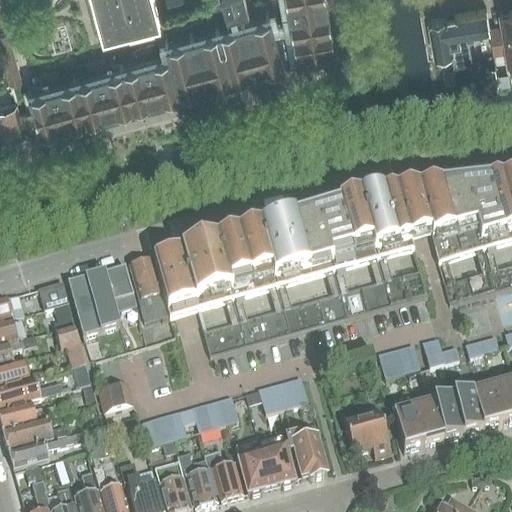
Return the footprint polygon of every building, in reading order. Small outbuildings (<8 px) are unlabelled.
[(92,0),(102,36),(126,30),(129,41),(154,35),(151,23),(160,21),(154,0),(92,0)] [(221,0),(223,4),(160,21),(163,33),(226,16),(248,10),(245,0),(285,0),(297,61),(335,51),(325,0),(221,0)] [(491,32),(490,27),(487,9),(455,15),(428,20),(434,56),(449,53),(449,55),(453,54),(455,63),(472,60),(468,40),(467,40),(466,36),(489,32),(491,32)] [(511,9),(500,11),(503,25),(490,27),(491,32),(489,32),(493,53),(507,51),(509,60),(511,59),(511,9)] [(270,17),(166,46),(169,56),(179,94),(283,66),(291,63),(285,32),(274,34),(273,30),(270,17)] [(22,82),(9,33),(0,34),(0,53),(9,86),(22,82)] [(154,44),(135,49),(138,59),(157,53),(154,44)] [(33,109),(19,113),(25,137),(30,135),(29,133),(39,131),(40,133),(45,131),(179,94),(169,56),(29,95),(33,109)] [(104,58),(86,63),(88,73),(107,67),(104,59),(104,58)] [(484,71),(487,89),(498,87),(495,68),(484,71)] [(57,72),(40,76),(43,86),(60,81),(57,72)] [(17,104),(0,108),(0,131),(1,135),(3,142),(25,137),(19,113),(17,104)] [(179,256),(153,264),(169,324),(174,322),(175,322),(196,316),(197,316),(225,308),(232,306),(234,305),(241,304),(256,299),(269,296),(276,294),(278,293),(285,291),(313,283),(326,280),(332,278),(335,277),(337,277),(341,275),(358,271),(370,267),(376,266),(379,265),(385,263),(401,259),(413,256),(414,255),(412,247),(431,242),(438,269),(439,269),(441,268),(447,266),(476,258),(482,257),(485,256),(491,254),(511,248),(511,183),(417,195),(398,197),(383,199),(360,202),(359,202),(339,209),(318,215),(294,222),(259,233),(237,240),(217,246),(216,246),(180,256),(179,256)] [(136,269),(129,271),(145,327),(168,321),(152,264),(145,266),(136,269)] [(82,341),(119,330),(116,318),(137,313),(133,301),(133,300),(125,271),(104,277),(104,276),(67,287),(82,341)] [(420,277),(406,281),(412,305),(427,301),(420,277)] [(398,309),(412,305),(406,281),(392,285),(398,309)] [(392,285),(378,289),(384,313),(398,309),(392,285)] [(44,316),(54,313),(68,309),(62,288),(38,295),(44,316)] [(378,289),(364,293),(370,317),(384,313),(378,289)] [(356,321),(370,317),(364,293),(350,297),(356,321)] [(350,297),(336,301),(343,325),(356,321),(350,297)] [(336,301),(322,305),(329,328),(343,325),(336,301)] [(6,304),(0,305),(0,327),(11,324),(18,322),(18,323),(25,321),(23,313),(9,317),(6,304)] [(329,328),(322,305),(308,309),(315,332),(329,328)] [(74,329),(68,309),(54,313),(58,327),(53,328),(55,334),(74,329)] [(308,309),(294,313),(301,336),(315,332),(308,309)] [(294,313),(280,317),(287,340),(301,336),(294,313)] [(280,317),(266,320),(273,344),(287,340),(280,317)] [(259,348),(268,346),(273,344),(266,320),(252,324),(259,348)] [(11,324),(0,327),(0,348),(17,344),(11,324)] [(247,352),(259,348),(252,324),(240,328),(247,352)] [(240,328),(228,331),(234,355),(247,352),(240,328)] [(55,334),(55,335),(61,356),(66,354),(80,350),(74,329),(55,334)] [(228,331),(215,335),(222,358),(234,355),(228,331)] [(210,362),(222,358),(215,335),(203,338),(210,362)] [(35,341),(0,350),(0,370),(13,367),(11,358),(38,351),(35,341)] [(495,343),(481,346),(484,359),(499,355),(495,343)] [(438,344),(423,348),(429,373),(444,369),(441,357),(438,344)] [(484,359),(481,346),(465,350),(469,363),(484,359)] [(85,369),(80,350),(67,354),(72,373),(85,369)] [(413,351),(399,355),(406,380),(420,376),(413,351)] [(135,353),(117,357),(123,389),(128,388),(130,399),(144,397),(135,353)] [(456,353),(441,357),(444,369),(459,365),(456,353)] [(385,385),(406,380),(399,355),(379,360),(385,385)] [(23,365),(0,371),(0,392),(29,385),(35,383),(43,381),(42,376),(37,376),(27,378),(23,365)] [(88,380),(77,383),(79,392),(82,392),(91,389),(88,380)] [(511,382),(511,381),(492,387),(493,393),(504,431),(511,428),(511,382)] [(29,385),(0,392),(0,414),(62,397),(61,392),(60,389),(52,391),(38,395),(35,383),(29,385)] [(308,409),(301,383),(285,388),(292,413),(308,409)] [(279,417),(292,413),(285,388),(272,391),(279,417)] [(95,407),(91,389),(82,392),(86,409),(95,407)] [(133,411),(128,390),(99,397),(104,418),(133,411)] [(265,420),(279,417),(272,391),(258,395),(265,420)] [(492,393),(474,398),(484,436),(504,431),(493,393),(492,393)] [(474,398),(454,403),(464,441),(484,436),(474,398)] [(231,403),(218,406),(225,432),(238,428),(231,403)] [(454,403),(434,408),(444,443),(445,447),(464,441),(454,403)] [(31,406),(0,415),(0,428),(2,436),(37,426),(47,424),(57,422),(53,410),(41,414),(34,416),(32,410),(31,406)] [(225,432),(218,406),(205,410),(212,435),(225,432)] [(413,408),(392,413),(404,458),(425,452),(424,449),(415,414),(413,408)] [(434,408),(415,414),(424,449),(425,452),(445,447),(444,443),(434,408)] [(199,439),(212,435),(205,410),(192,414),(196,426),(199,439)] [(192,414),(179,417),(182,430),(196,426),(192,414)] [(374,463),(390,458),(379,420),(380,420),(379,415),(365,419),(366,424),(344,430),(352,459),(372,453),(374,463)] [(179,417),(165,421),(172,446),(186,443),(182,430),(179,417)] [(159,450),(172,446),(165,421),(152,425),(159,450)] [(37,426),(2,436),(8,457),(55,443),(56,443),(66,440),(63,431),(50,435),(47,424),(37,426)] [(146,454),(159,450),(152,425),(139,429),(146,454)] [(55,443),(8,457),(13,474),(36,468),(49,464),(46,455),(59,452),(59,453),(110,439),(107,429),(66,441),(56,443),(55,443)] [(278,491),(282,490),(282,492),(292,489),(292,487),(295,486),(286,453),(285,453),(281,436),(258,443),(262,459),(262,460),(270,490),(278,488),(278,491)] [(322,481),(324,479),(326,478),(316,443),(314,436),(286,443),(290,457),(293,456),(301,483),(309,481),(309,483),(312,482),(315,483),(322,481)] [(270,490),(262,460),(257,444),(243,448),(245,454),(235,456),(238,466),(247,499),(250,498),(251,501),(261,498),(261,496),(264,495),(263,492),(270,490)] [(217,457),(204,461),(205,466),(208,477),(209,476),(209,477),(212,476),(220,509),(244,503),(243,500),(235,469),(224,472),(219,456),(217,457)] [(189,460),(178,463),(179,469),(181,475),(183,483),(185,483),(193,511),(209,511),(218,510),(209,477),(209,476),(208,477),(205,466),(192,470),(189,460)] [(67,463),(63,465),(70,487),(75,485),(67,463)] [(161,511),(155,489),(151,475),(137,479),(134,469),(119,473),(124,488),(127,487),(130,496),(134,511),(161,511)] [(174,471),(156,476),(160,490),(165,511),(190,511),(183,483),(181,475),(179,469),(174,471)] [(102,474),(93,477),(94,478),(99,496),(103,511),(127,511),(121,490),(108,494),(102,474)] [(87,500),(74,503),(76,511),(101,511),(98,497),(99,496),(94,478),(89,479),(82,481),(87,500)] [(480,481),(471,482),(471,483),(472,491),(481,491),(480,483),(480,481)] [(489,481),(480,481),(480,483),(481,491),(490,490),(489,485),(489,481)] [(38,511),(49,511),(47,502),(43,487),(32,490),(38,511)] [(73,511),(74,511),(70,501),(69,497),(68,494),(56,497),(59,511),(73,511)] [(466,511),(451,503),(448,510),(445,508),(442,511),(441,511),(440,511),(466,511)]
